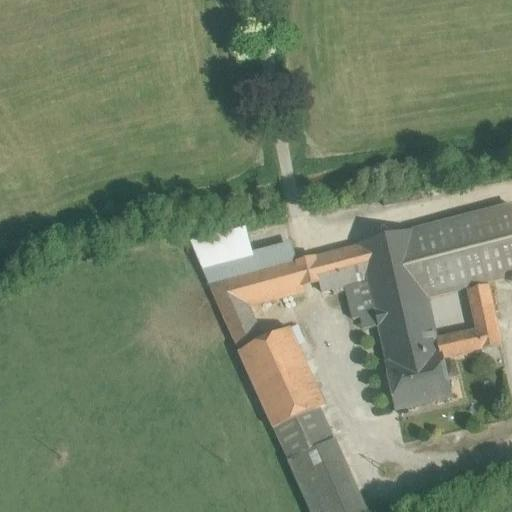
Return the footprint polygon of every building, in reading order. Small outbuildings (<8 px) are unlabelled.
[(511,211),(511,206),(412,232),(428,299),(428,300),(469,289),(469,291),(488,287),(488,284),(511,277),(511,211)] [(478,333),(438,342),(428,300),(428,299),(412,232),(361,246),(361,247),(299,264),(305,288),(320,284),(322,293),(333,290),(369,281),(376,315),(388,365),(443,360),(501,347),(488,287),(469,291),(478,333)] [(292,244),(201,268),(210,287),(298,264),(292,244)] [(298,264),(210,287),(240,353),(239,353),(240,354),(264,343),(247,309),(306,293),(305,288),(299,264),(298,264)] [(369,281),(333,290),(334,295),(346,292),(353,321),(376,315),(369,281)] [(469,289),(428,300),(438,342),(478,333),(469,291),(469,289)] [(326,407),(291,330),(264,343),(240,354),(274,430),(320,410),(326,407)] [(388,365),(387,365),(398,410),(451,398),(443,360),(388,365)] [(320,410),(275,430),(290,462),(313,451),(307,437),(328,428),(320,410)] [(328,428),(307,437),(313,451),(335,441),(328,428)] [(313,451),(290,462),(312,511),(366,511),(335,441),(313,451)]
